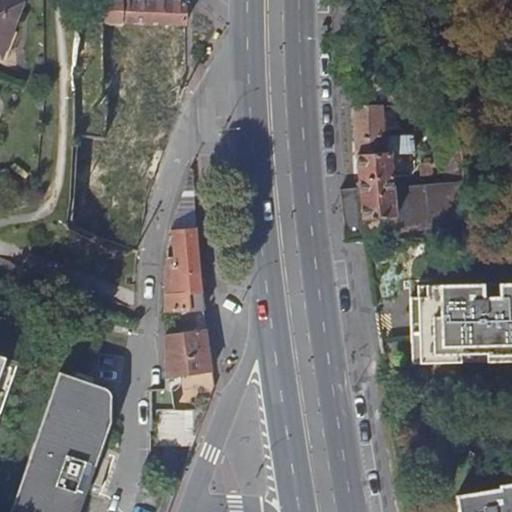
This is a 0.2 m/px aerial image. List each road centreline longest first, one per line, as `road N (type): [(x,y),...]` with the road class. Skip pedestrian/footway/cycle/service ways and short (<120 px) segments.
road 1 (primary): [(353,511),(304,153),(300,0)]
road 2 (residential): [(191,136),(151,246),(139,376)]
road 3 (residential): [(269,302),(191,511)]
road 4 (primary): [(269,302),(294,511)]
road 5 (primary): [(252,149),(269,302)]
